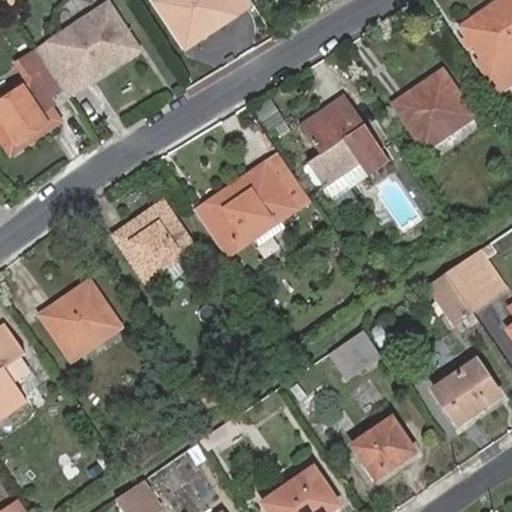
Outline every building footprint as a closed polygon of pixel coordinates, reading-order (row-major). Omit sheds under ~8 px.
[(186,47),(254,3),(251,0),(155,0),(155,1),(186,47)] [(511,51),(511,0),(501,0),(460,28),(467,38),(473,47),(481,59),(475,63),(496,94),(511,82),(511,69),(504,57),(511,51)] [(68,37),(64,32),(49,42),(80,89),(140,49),(109,2),(92,13),(95,18),(68,37)] [(460,43),(466,52),(473,47),(467,38),(460,43)] [(70,96),(80,89),(49,42),(39,50),(63,86),(70,96)] [(0,134),(12,153),(62,120),(53,105),(57,101),(52,94),(63,86),(39,50),(16,65),(25,79),(17,84),(20,90),(1,102),(0,100),(0,134)] [(458,130),(474,119),(442,72),(392,105),(424,152),(440,142),(436,136),(455,124),(458,130)] [(369,175),(389,161),(344,96),(300,127),(320,155),(307,165),(331,200),(368,174),(369,175)] [(440,142),(458,130),(455,124),(436,136),(440,142)] [(291,174),(278,155),(265,164),(278,182),(291,174)] [(276,213),(281,220),(309,201),(291,174),(278,182),(265,164),(206,203),(219,223),(207,231),(225,257),(253,238),(249,232),(276,213)] [(206,203),(193,212),(207,231),(219,223),(206,203)] [(179,260),(194,250),(162,204),(113,237),(144,283),(160,272),(157,267),(175,254),(179,260)] [(253,238),(256,243),(283,224),(281,220),(276,213),(249,232),(253,238)] [(160,272),(168,283),(187,271),(179,260),(175,254),(157,267),(160,272)] [(472,315),(491,302),(465,265),(447,277),(472,315)] [(453,328),(472,315),(447,277),(427,291),(453,328)] [(104,339),(120,329),(89,283),(40,315),(70,362),(87,351),(83,345),(101,334),(104,339)] [(18,379),(14,382),(4,367),(20,357),(23,355),(4,324),(0,326),(0,420),(31,399),(18,379)] [(327,358),(343,383),(382,357),(365,333),(327,358)] [(87,351),(104,339),(101,334),(83,345),(87,351)] [(18,379),(30,372),(20,357),(4,367),(14,382),(18,379)] [(432,392),(456,428),(499,399),(476,362),(432,392)] [(217,368),(192,385),(196,391),(221,373),(217,368)] [(196,391),(211,412),(236,394),(221,373),(196,391)] [(376,481),(416,454),(392,418),(352,446),(376,481)] [(262,503),(267,511),(332,511),(340,507),(314,468),(262,503)] [(116,502),(122,511),(154,511),(160,508),(143,484),(116,502)]
